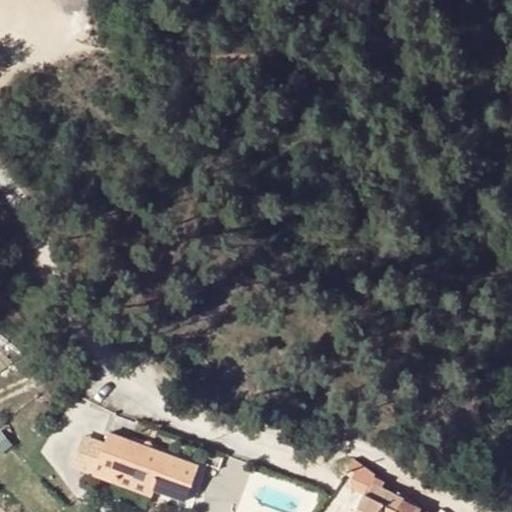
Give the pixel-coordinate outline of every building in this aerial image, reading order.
[(157,479),(154,487),(186,498),(198,464),(109,431),(105,442),(94,472),(114,479),(119,465),(157,479)] [(87,470),(94,472),(105,442),(86,435),(79,457),(77,463),(76,465),(78,466),(87,470)] [(119,465),(114,479),(123,482),(152,493),(154,487),(157,479),(119,465)] [(394,511),(391,510),(398,496),(399,494),(382,486),(384,480),(373,475),(367,487),(354,511),(394,511)] [(391,510),(394,511),(413,511),(417,506),(398,496),(391,510)]
